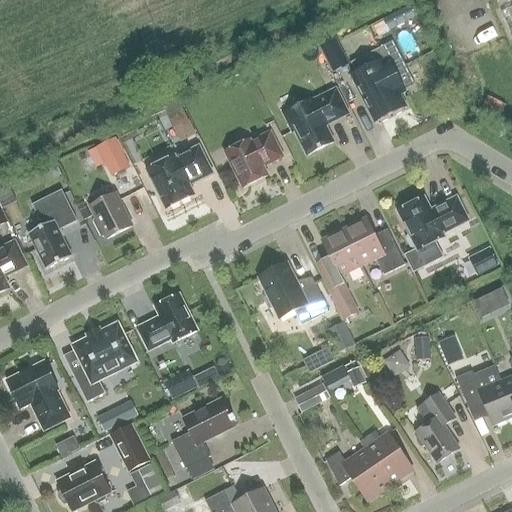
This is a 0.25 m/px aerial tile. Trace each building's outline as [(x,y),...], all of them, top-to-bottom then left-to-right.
[(334,72),(348,64),(334,36),(319,43),(334,72)] [(382,61),(352,76),(375,123),(379,121),(382,123),(388,120),(388,116),(393,114),(396,116),(402,113),(402,109),(406,107),(399,95),(405,92),(391,64),(392,63),(391,61),(397,58),(391,47),(379,54),(382,61)] [(349,114),(336,89),(313,101),(312,100),(283,114),(293,133),(295,132),(307,156),(334,143),(326,126),(349,114)] [(484,105),(503,113),(508,102),(489,95),(484,105)] [(182,108),(171,114),(185,140),(196,135),(182,108)] [(272,163),(283,157),(271,132),(251,142),(250,140),(225,153),(243,189),(268,176),(262,165),(268,162),(269,162),(270,163),(272,163)] [(97,147),(112,177),(130,167),(115,138),(97,147)] [(190,185),(213,174),(199,147),(176,158),(175,156),(147,171),(166,210),(195,196),(190,185)] [(43,227),(42,227),(29,234),(46,270),(72,257),(59,231),(78,222),(62,190),(32,205),(43,227)] [(105,236),(107,240),(132,227),(116,194),(90,207),(97,219),(94,221),(94,222),(101,237),(103,237),(105,236)] [(410,236),(408,237),(407,240),(411,247),(414,248),(416,247),(417,249),(418,252),(435,243),(445,238),(443,234),(469,221),(457,198),(431,211),(425,198),(397,212),(410,236)] [(0,226),(8,222),(0,205),(0,226)] [(366,219),(344,230),(363,267),(376,260),(384,276),(405,266),(392,240),(380,246),(366,219)] [(363,267),(344,230),(322,241),(330,259),(316,266),(328,291),(344,283),(341,277),(362,267),(363,267)] [(0,293),(9,289),(3,276),(8,273),(9,275),(27,266),(15,242),(0,249),(0,293)] [(417,249),(404,256),(414,276),(415,276),(414,273),(423,269),(422,268),(443,258),(435,243),(418,252),(417,249)] [(478,276),(500,265),(490,247),(469,258),(478,276)] [(330,312),(315,284),(301,291),(287,264),(281,267),(280,265),(271,267),(264,273),(265,276),(259,279),(279,319),(295,311),(303,326),(330,312)] [(344,285),(330,292),(344,321),(358,313),(344,285)] [(173,344),(198,332),(180,295),(154,307),(160,319),(153,323),(152,321),(137,328),(148,352),(171,341),(173,344)] [(490,316),(483,300),(470,306),(478,322),(490,316)] [(344,323),(327,331),(339,354),(355,345),(344,323)] [(134,359),(136,355),(132,346),(127,345),(117,326),(115,327),(112,325),(102,329),(102,334),(74,347),(85,369),(72,375),(87,404),(105,394),(98,380),(135,362),(134,359)] [(432,336),(417,337),(418,357),(432,357),(432,336)] [(454,338),(439,344),(448,366),(463,360),(454,338)] [(403,349),(386,359),(395,375),(412,365),(403,349)] [(511,363),(511,377),(501,382),(511,407),(511,357),(510,359),(511,363)] [(44,432),(70,418),(57,392),(59,391),(44,362),(6,381),(21,410),(32,404),(36,412),(34,413),(44,432)] [(483,403),(493,426),(511,418),(511,407),(501,382),(495,366),(473,375),(472,372),(456,379),(468,409),(483,403)] [(353,386),(364,381),(359,368),(347,373),(353,386)] [(172,400),(197,387),(189,370),(164,382),(172,400)] [(323,384),(312,390),(320,404),(331,399),(323,384)] [(425,447),(437,464),(460,449),(444,426),(455,419),(439,394),(417,409),(428,426),(416,434),(418,437),(416,438),(416,441),(416,443),(418,446),(420,447),(423,448),(425,447)] [(203,443),(235,427),(233,422),(235,421),(233,417),(231,418),(222,399),(182,419),(189,433),(172,442),(185,470),(210,457),(203,443)] [(131,401),(97,419),(105,433),(138,416),(131,401)] [(129,472),(150,462),(132,426),(110,437),(129,472)] [(63,456),(81,447),(75,435),(58,443),(63,456)] [(413,471),(388,435),(365,450),(390,487),(413,471)] [(367,502),(390,487),(365,450),(346,464),(339,453),(327,462),(340,487),(351,479),(367,502)] [(105,498),(105,496),(111,493),(95,462),(56,482),(60,490),(58,494),(59,498),(60,501),(63,504),(67,504),(71,511),(73,511),(94,502),(96,503),(98,504),(105,501),(105,498)] [(163,490),(149,464),(135,471),(149,498),(163,490)] [(234,487),(205,502),(210,511),(272,511),(275,511),(264,489),(241,501),(234,487)] [(164,511),(165,511),(181,504),(175,491),(158,499),(164,511)]
